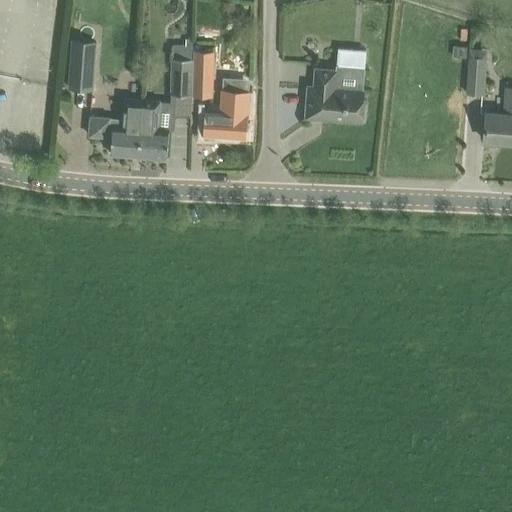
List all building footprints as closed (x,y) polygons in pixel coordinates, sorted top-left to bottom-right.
[(93,89),(96,42),(72,40),(69,87),(93,89)] [(453,45),(453,56),(466,57),(467,46),(453,45)] [(174,46),(172,93),(190,94),(192,46),(174,46)] [(483,94),(486,57),(487,49),(469,48),(469,56),(467,93),(483,94)] [(194,51),(192,94),(211,95),(213,52),(194,51)] [(366,66),(337,64),(336,64),(336,69),(315,67),(314,85),(308,85),(306,112),(332,114),(332,119),(362,121),(363,101),(364,89),(365,73),(366,66)] [(511,142),(511,86),(506,87),(504,113),(486,112),(484,140),(511,142)] [(246,137),(248,108),(250,92),(222,90),(221,107),(221,113),(206,112),(204,134),(246,137)] [(141,125),(143,99),(125,98),(123,124),(109,123),(110,117),(91,116),(89,135),(108,136),(112,136),(111,154),(139,156),(141,125)] [(167,158),(168,138),(169,129),(174,129),(176,102),(143,99),(141,125),(139,156),(167,158)]
